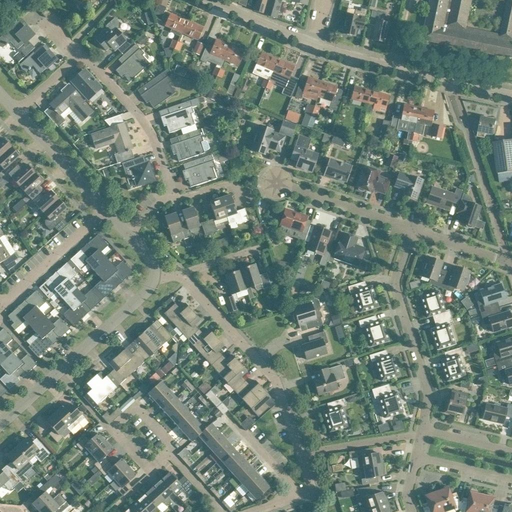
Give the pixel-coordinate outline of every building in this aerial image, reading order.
[(263,14),(267,0),(256,0),(253,11),(263,14)] [(281,0),(269,0),(265,15),(275,19),(281,0)] [(511,0),(431,0),(423,40),(511,58),(511,0)] [(154,18),(160,21),(166,8),(158,5),(153,15),(154,18)] [(342,34),(355,37),(358,23),(364,24),(367,10),(361,9),(360,12),(355,11),(354,16),(346,15),(342,34)] [(45,18),(50,14),(47,10),(42,14),(45,18)] [(372,11),(371,15),(369,25),(375,26),(372,41),(384,43),(389,24),(383,22),(385,14),(372,11)] [(166,23),(165,26),(171,29),(170,33),(180,37),(181,33),(186,21),(170,14),(166,23)] [(118,28),(118,22),(115,19),(106,27),(107,29),(105,30),(103,30),(102,31),(101,33),(101,34),(95,40),(106,52),(113,45),(117,50),(117,49),(121,54),(131,46),(127,41),(117,29),(118,28)] [(17,50),(33,35),(26,28),(28,26),(23,20),(12,30),(11,28),(0,38),(0,44),(3,48),(6,45),(6,46),(8,45),(7,44),(10,42),(17,50)] [(186,21),(181,33),(198,41),(203,29),(186,21)] [(136,41),(142,36),(138,31),(132,36),(136,41)] [(142,36),(136,41),(141,46),(148,40),(144,35),(142,36)] [(174,50),(177,43),(172,40),(169,48),(174,50)] [(224,61),(230,46),(215,40),(212,48),(207,45),(203,54),(200,61),(206,63),(207,62),(216,65),(212,75),(217,77),(220,70),(219,69),(223,60),(224,61)] [(197,42),(192,53),(199,56),(204,45),(197,42)] [(34,48),(30,44),(21,52),(25,57),(34,48)] [(19,66),(25,73),(28,70),(29,71),(30,69),(32,66),(40,75),(56,60),(49,52),(50,51),(45,45),(34,54),(33,53),(19,66)] [(136,45),(130,50),(122,56),(127,61),(115,71),(122,78),(124,77),(130,82),(150,64),(142,56),(144,54),(136,45)] [(230,46),(224,61),(238,67),(244,52),(230,46)] [(257,62),(256,65),(273,72),(278,60),(261,53),(257,62)] [(110,65),(113,70),(120,65),(117,60),(110,65)] [(278,60),(273,72),(289,80),(291,76),(294,67),(278,60)] [(102,88),(89,74),(85,69),(70,82),(88,101),(102,88)] [(168,69),(157,77),(149,82),(153,87),(140,96),(146,104),(149,103),(153,109),(161,103),(175,93),(169,84),(171,83),(168,77),(171,75),(168,69)] [(234,74),(226,94),(231,96),(239,76),(234,74)] [(300,81),(295,98),(301,99),(302,96),(316,101),(318,97),(322,83),(321,85),(317,83),(318,81),(308,78),(306,83),(300,81)] [(242,79),(235,99),(241,101),(245,92),(249,82),(242,79)] [(266,89),(269,81),(263,79),(260,86),(266,89)] [(268,95),(273,83),(269,81),(266,89),(264,93),(268,95)] [(288,98),(294,86),(289,83),(283,95),(288,98)] [(322,83),(318,97),(332,102),(337,88),(322,83)] [(80,97),(76,94),(70,86),(67,89),(65,87),(60,91),(62,93),(49,105),(51,106),(44,113),(58,128),(65,121),(60,115),(69,107),(72,110),(71,110),(82,122),(93,112),(80,97)] [(366,113),(372,91),(354,87),(351,100),(365,104),(363,113),(366,113)] [(366,113),(364,121),(369,122),(373,108),(385,112),(389,96),(372,91),(366,113)] [(197,99),(182,104),(173,107),(175,113),(161,118),(164,127),(166,126),(169,134),(195,125),(191,115),(194,114),(192,108),(200,106),(197,99)] [(412,141),(419,108),(403,105),(400,121),(408,123),(406,133),(408,133),(406,140),(412,141)] [(419,108),(412,141),(417,142),(419,135),(422,135),(424,126),(431,127),(434,111),(419,108)] [(120,115),(111,119),(104,121),(110,127),(123,123),(120,115)] [(391,123),(389,130),(395,131),(398,118),(392,117),(391,123)] [(493,135),(494,130),(496,121),(482,118),(478,137),(484,138),(485,134),(493,135)] [(389,130),(391,123),(383,121),(378,140),(386,142),(389,130)] [(283,122),(279,133),(291,137),(295,126),(283,122)] [(133,149),(131,146),(127,134),(130,133),(127,126),(125,127),(124,124),(114,127),(110,128),(110,129),(91,135),(96,149),(111,144),(110,142),(114,141),(118,153),(114,155),(117,164),(134,158),(131,150),(133,149)] [(229,126),(223,124),(221,130),(227,132),(229,126)] [(443,127),(434,125),(432,137),(441,139),(443,127)] [(280,153),(283,143),(285,137),(272,133),(273,131),(259,126),(254,142),(252,142),(249,148),(252,148),(251,150),(264,155),(267,147),(271,148),(270,149),(280,153)] [(338,129),(335,135),(342,138),(344,132),(338,129)] [(199,130),(192,132),(182,136),(184,141),(170,146),(173,156),(176,155),(179,162),(204,153),(204,152),(208,150),(209,148),(207,142),(205,141),(203,142),(199,130)] [(299,136),(296,143),(293,153),(300,155),(296,167),(312,172),(317,155),(307,152),(311,140),(299,136)] [(330,145),(342,149),(345,142),(333,138),(330,145)] [(0,157),(11,148),(10,147),(12,145),(6,139),(5,141),(3,139),(0,142),(0,157)] [(511,140),(503,142),(493,143),(499,183),(511,181),(511,140)] [(11,148),(0,157),(0,165),(4,170),(0,173),(0,175),(3,179),(13,170),(9,166),(19,157),(18,155),(19,154),(14,148),(12,149),(11,148)] [(211,155),(204,158),(183,165),(185,171),(182,172),(185,181),(188,180),(190,188),(211,181),(213,181),(213,180),(216,179),(213,168),(215,168),(211,155)] [(137,187),(155,180),(152,174),(153,174),(151,169),(148,162),(145,163),(143,158),(123,165),(128,179),(133,178),(137,187)] [(352,167),(329,159),(323,176),(330,179),(331,178),(346,183),(352,167)] [(20,188),(35,174),(34,173),(35,171),(30,165),(28,167),(27,166),(23,169),(19,164),(13,170),(3,179),(7,184),(12,179),(20,188)] [(379,172),(363,166),(359,178),(356,188),(372,193),(373,190),(384,194),(389,181),(378,177),(379,172)] [(27,205),(37,196),(33,192),(42,183),(41,181),(43,180),(38,174),(36,175),(35,174),(20,188),(27,196),(22,200),(27,205)] [(399,174),(397,178),(394,187),(405,191),(403,195),(416,200),(423,181),(410,176),(409,177),(399,174)] [(467,181),(476,184),(473,175),(469,176),(467,181)] [(454,195),(432,188),(430,194),(427,203),(449,211),(452,203),(457,205),(462,191),(456,189),(454,195)] [(43,214),(58,200),(50,192),(41,201),(37,196),(27,205),(31,210),(36,206),(43,214)] [(463,194),(457,211),(463,213),(463,216),(460,223),(474,228),(481,207),(474,205),(470,197),(463,194)] [(220,199),(226,218),(233,215),(237,225),(248,221),(244,209),(238,211),(239,212),(236,213),(230,195),(220,199)] [(216,221),(226,218),(220,199),(210,202),(216,221)] [(58,200),(43,214),(47,218),(45,219),(45,221),(44,224),(45,226),(50,231),(54,228),(59,233),(68,225),(59,215),(66,209),(58,200)] [(193,208),(182,212),(186,225),(188,231),(189,230),(190,233),(193,234),(198,233),(199,230),(198,227),(199,227),(193,208)] [(304,242),(310,225),(311,222),(306,220),(307,217),(300,215),(300,216),(295,214),(296,213),(285,210),(280,226),(281,226),(279,233),(304,242)] [(188,231),(186,225),(180,227),(176,214),(164,218),(165,220),(163,220),(162,223),(163,228),(166,229),(168,228),(173,243),(191,237),(188,231)] [(258,221),(262,232),(271,230),(267,218),(258,221)] [(211,234),(215,232),(217,232),(213,220),(207,222),(211,234)] [(205,236),(211,234),(207,222),(201,224),(205,236)] [(310,225),(304,242),(309,243),(306,251),(322,256),(321,260),(319,265),(325,267),(327,262),(327,260),(331,251),(325,249),(331,232),(315,226),(314,227),(310,225)] [(339,241),(336,250),(334,258),(334,257),(358,265),(357,266),(358,266),(364,249),(363,249),(363,250),(356,247),(355,248),(354,245),(356,239),(357,238),(343,234),(343,235),(341,241),(339,241)] [(101,267),(108,261),(101,253),(108,246),(98,235),(84,248),(101,267)] [(284,245),(278,248),(280,254),(286,252),(284,245)] [(4,248),(0,250),(0,263),(5,261),(8,265),(14,262),(19,259),(15,253),(10,257),(4,248)] [(95,273),(101,267),(84,248),(70,260),(80,271),(87,265),(95,273)] [(440,288),(446,272),(445,275),(439,273),(442,263),(428,258),(426,264),(424,263),(422,270),(423,271),(421,277),(431,280),(429,285),(440,288)] [(101,267),(118,285),(132,273),(122,262),(115,268),(108,261),(101,267)] [(8,265),(6,267),(8,270),(16,265),(14,262),(8,265)] [(70,295),(77,289),(69,281),(77,274),(67,263),(53,276),(70,295)] [(240,270),(246,290),(247,290),(246,289),(254,286),(255,289),(257,291),(262,289),(263,290),(271,287),(266,274),(259,276),(255,265),(240,270)] [(104,298),(118,285),(101,267),(95,273),(102,280),(94,287),(104,298)] [(446,272),(440,288),(452,292),(453,288),(463,291),(465,285),(467,285),(469,279),(467,278),(469,272),(455,267),(451,278),(445,276),(446,272)] [(240,271),(225,276),(232,297),(235,304),(239,302),(236,294),(241,292),(246,290),(240,270),(239,270),(240,271)] [(63,301),(70,295),(53,276),(39,289),(49,300),(56,293),(63,301)] [(328,283),(323,281),(320,288),(326,290),(328,283)] [(364,282),(355,285),(348,287),(350,294),(354,293),(360,312),(360,313),(378,307),(372,287),(371,287),(366,288),(364,282)] [(480,314),(499,308),(498,308),(495,309),(493,303),(505,299),(500,285),(493,287),(493,285),(486,287),(487,289),(480,291),(483,301),(477,303),(480,314)] [(70,295),(87,314),(101,301),(91,290),(84,297),(77,289),(70,295)] [(39,323),(45,317),(38,309),(45,303),(35,292),(21,304),(39,323)] [(434,322),(451,317),(449,310),(445,312),(438,292),(420,297),(427,318),(428,318),(432,316),(434,322)] [(73,326),(87,314),(70,295),(63,301),(70,309),(63,315),(73,326)] [(235,304),(232,297),(224,300),(229,313),(237,311),(235,304)] [(310,300),(310,303),(293,308),(299,325),(304,323),(307,331),(322,326),(320,318),(322,318),(321,313),(318,312),(320,308),(318,301),(315,299),(310,300)] [(32,329),(39,323),(21,304),(8,317),(14,324),(11,326),(15,331),(25,321),(32,329)] [(61,304),(54,310),(58,315),(65,309),(61,304)] [(176,327),(192,312),(185,304),(178,310),(174,306),(175,305),(175,304),(164,314),(176,327)] [(499,308),(480,314),(484,325),(490,323),(493,333),(511,326),(511,322),(509,312),(497,315),(495,310),(499,308)] [(188,340),(199,330),(198,330),(197,331),(193,327),(200,320),(192,312),(176,327),(188,340)] [(340,323),(338,315),(331,317),(331,319),(328,327),(340,323)] [(375,316),(365,319),(358,321),(360,328),(365,327),(371,346),(370,347),(371,347),(389,342),(382,321),(381,321),(377,323),(375,316)] [(39,323),(56,342),(70,330),(60,318),(52,325),(45,317),(39,323)] [(451,317),(434,322),(436,328),(432,330),(431,329),(431,330),(437,351),(455,345),(449,325),(453,324),(451,317)] [(38,358),(56,342),(39,323),(32,329),(39,337),(32,344),(33,345),(29,349),(38,358)] [(143,333),(158,350),(171,338),(161,327),(162,329),(158,333),(151,325),(143,333)] [(341,326),(335,328),(337,335),(343,333),(341,326)] [(0,352),(6,360),(13,354),(6,346),(14,340),(4,329),(0,332),(0,352)] [(199,353),(216,338),(208,330),(201,336),(197,332),(199,330),(188,340),(199,353)] [(328,344),(324,332),(311,336),(313,343),(302,346),(306,360),(326,354),(324,345),(328,344)] [(145,361),(158,350),(143,333),(135,341),(141,348),(137,352),(135,350),(145,361)] [(211,366),(222,356),(220,357),(216,353),(223,346),(216,338),(199,353),(211,366)] [(497,366),(511,361),(509,355),(511,354),(511,338),(510,339),(509,338),(503,340),(503,341),(496,343),(499,353),(493,355),(497,366)] [(176,354),(168,361),(173,367),(175,365),(177,345),(176,343),(173,346),(172,350),(176,354)] [(461,348),(454,350),(444,353),(446,360),(441,361),(440,361),(447,382),(465,376),(459,356),(463,355),(461,348)] [(145,361),(135,350),(135,351),(137,352),(132,356),(126,349),(117,357),(132,373),(145,361)] [(386,351),(376,354),(369,356),(371,363),(375,362),(381,381),(381,382),(400,376),(393,355),(392,355),(392,356),(388,357),(386,351)] [(6,360),(20,375),(24,372),(26,374),(37,365),(27,354),(19,361),(13,354),(6,360)] [(223,379),(239,364),(232,355),(224,362),(220,358),(222,356),(211,366),(223,379)] [(119,385),(132,373),(117,357),(109,364),(116,371),(111,375),(110,374),(109,374),(119,385)] [(16,378),(20,375),(6,360),(0,365),(7,373),(0,379),(0,380),(9,390),(19,381),(16,378)] [(511,361),(497,366),(500,378),(506,376),(509,385),(511,384),(511,363),(511,362),(511,361)] [(234,392),(245,382),(245,381),(243,383),(240,379),(247,372),(239,364),(223,379),(234,392)] [(314,373),(314,374),(316,380),(314,381),(318,395),(328,392),(337,390),(335,382),(345,379),(341,365),(337,367),(328,369),(327,369),(321,371),(320,371),(314,373)] [(158,378),(166,374),(163,369),(156,373),(158,378)] [(119,385),(109,374),(111,376),(106,380),(100,372),(91,380),(107,396),(119,385)] [(93,408),(107,396),(91,380),(83,387),(90,395),(85,399),(84,397),(93,408)] [(246,405),(263,389),(255,381),(248,388),(244,383),(246,382),(245,382),(234,392),(246,405)] [(155,402),(168,390),(161,382),(148,394),(155,402)] [(205,395),(210,390),(212,389),(205,382),(198,388),(205,395)] [(388,385),(372,390),(375,400),(379,399),(385,418),(385,419),(403,413),(396,392),(396,393),(391,394),(388,385)] [(263,389),(246,405),(258,418),(269,408),(269,407),(267,409),(263,404),(270,398),(263,389)] [(162,410),(175,398),(168,390),(155,402),(162,410)] [(216,408),(222,403),(210,390),(205,395),(215,406),(216,408)] [(462,415),(467,394),(451,391),(448,404),(446,403),(444,413),(455,416),(455,413),(462,415)] [(135,401),(132,399),(131,398),(118,409),(122,413),(135,401)] [(170,418),(183,406),(175,398),(162,410),(170,418)] [(224,403),(231,409),(234,405),(228,399),(224,403)] [(348,427),(347,426),(341,407),(346,406),(343,399),(327,404),(329,410),(324,412),(323,412),(330,433),(348,427)] [(216,408),(222,414),(223,415),(229,410),(222,403),(216,408)] [(511,405),(507,404),(506,409),(499,408),(499,406),(499,405),(498,404),(496,404),(495,404),(494,405),(493,406),(486,404),(482,420),(503,424),(505,417),(511,418),(511,405)] [(177,426),(190,414),(183,406),(170,418),(177,426)] [(222,414),(216,408),(215,406),(212,409),(214,412),(213,414),(217,418),(222,414)] [(54,414),(67,428),(70,432),(83,420),(74,411),(70,415),(62,407),(54,414)] [(122,413),(118,409),(109,416),(106,413),(102,417),(109,425),(122,413)] [(60,434),(67,428),(54,414),(46,422),(53,430),(49,434),(57,444),(63,438),(60,434)] [(184,434),(197,422),(190,414),(177,426),(184,434)] [(245,420),(240,425),(245,431),(251,426),(245,420)] [(396,426),(392,427),(393,431),(403,430),(400,421),(395,423),(396,426)] [(204,430),(197,422),(184,434),(192,442),(198,436),(204,430)] [(205,444),(218,432),(211,424),(204,430),(198,436),(205,444)] [(212,452),(226,440),(218,432),(205,444),(212,452)] [(91,455),(105,442),(98,434),(89,441),(85,437),(76,445),(81,451),(85,448),(91,455)] [(17,448),(28,461),(34,456),(40,463),(50,454),(40,443),(35,448),(27,439),(17,448)] [(220,460),(233,448),(226,440),(212,452),(220,460)] [(99,471),(108,462),(104,458),(113,450),(105,442),(91,455),(97,462),(94,465),(99,471)] [(23,466),(28,461),(17,448),(6,457),(14,466),(9,471),(19,482),(20,482),(25,487),(30,483),(23,476),(28,471),(23,466)] [(184,462),(187,460),(191,456),(185,448),(177,455),(184,462)] [(227,468),(240,456),(233,448),(220,460),(227,468)] [(363,468),(384,464),(383,462),(380,454),(379,454),(378,454),(371,455),(370,449),(348,453),(349,459),(357,458),(359,469),(363,468)] [(234,476),(247,464),(240,456),(227,468),(234,476)] [(114,480),(128,468),(121,459),(112,467),(108,462),(99,471),(94,476),(99,480),(104,476),(104,477),(108,473),(114,480)] [(338,470),(349,468),(347,460),(337,462),(338,470)] [(241,484),(255,472),(247,464),(234,476),(241,484)] [(384,464),(363,468),(365,479),(361,480),(362,486),(366,485),(375,483),(374,478),(382,476),(384,475),(384,467),(384,464)] [(83,465),(78,470),(82,474),(77,479),(84,486),(94,476),(83,465)] [(96,467),(91,471),(94,475),(99,471),(96,467)] [(128,468),(114,480),(121,487),(117,491),(122,497),(132,488),(127,484),(136,476),(128,468)] [(19,482),(9,471),(4,476),(0,470),(0,487),(3,484),(9,491),(19,482)] [(249,492),(262,480),(255,472),(241,484),(249,492)] [(161,480),(172,493),(176,497),(185,490),(186,491),(192,485),(184,476),(178,482),(169,473),(161,480)] [(207,473),(202,477),(200,479),(204,483),(206,481),(207,481),(211,477),(207,473)] [(51,479),(47,482),(43,487),(47,491),(50,488),(52,490),(61,481),(55,475),(51,479)] [(168,497),(172,493),(161,480),(153,488),(168,504),(171,502),(168,497)] [(262,480),(249,492),(256,500),(269,488),(262,480)] [(460,509),(462,501),(459,502),(457,496),(451,498),(447,487),(441,489),(441,491),(436,492),(443,511),(444,511),(454,509),(455,511),(460,509)] [(166,507),(168,504),(153,488),(145,495),(156,507),(161,503),(166,507)] [(364,511),(369,510),(389,503),(388,500),(383,493),(382,494),(382,493),(374,496),(372,490),(363,493),(359,494),(358,495),(364,511)] [(477,511),(481,496),(476,494),(477,493),(470,491),(467,503),(462,501),(460,509),(459,511),(477,511)] [(39,511),(52,500),(45,492),(32,504),(39,511)] [(443,511),(436,492),(431,494),(431,492),(424,495),(428,506),(423,508),(424,511),(443,511)] [(62,511),(69,506),(59,494),(52,500),(39,511),(62,511)] [(156,507),(145,495),(137,502),(145,511),(159,511),(160,511),(156,507)] [(496,511),(497,510),(491,508),(494,497),(487,495),(487,497),(481,496),(477,511),(496,511)] [(145,511),(137,502),(129,509),(131,511),(145,511)] [(389,503),(369,510),(369,511),(390,511),(389,505),(389,503)]
